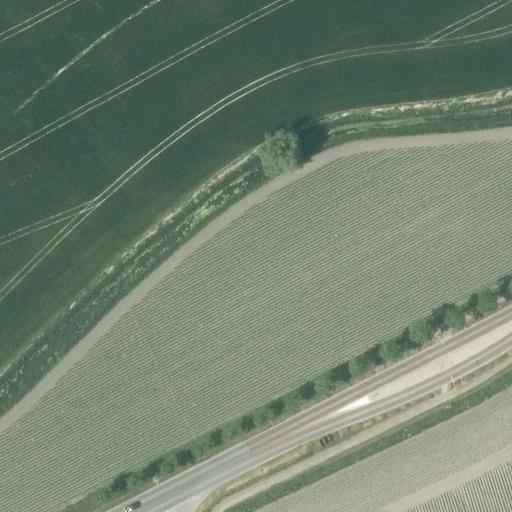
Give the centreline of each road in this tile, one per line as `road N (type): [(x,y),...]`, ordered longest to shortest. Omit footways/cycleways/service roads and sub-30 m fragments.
road 1 (primary): [(511,313),(313,421)]
road 2 (primary): [(313,421),(387,403),(511,338)]
road 3 (primary): [(156,502),(313,421)]
